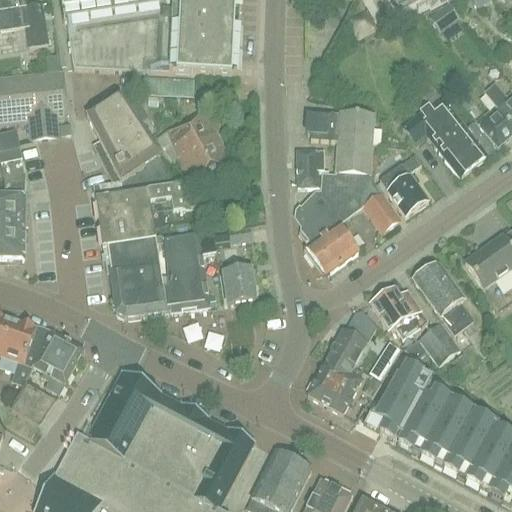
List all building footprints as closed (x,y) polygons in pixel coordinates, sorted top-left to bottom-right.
[(28,51),(48,48),(43,21),(31,23),(28,9),(24,10),(22,0),(0,0),(0,34),(25,30),(28,51)] [(59,0),(63,24),(66,24),(73,72),(145,76),(169,77),(169,78),(237,81),(241,0),(59,0)] [(390,0),(398,14),(426,0),(439,0),(441,3),(447,0),(390,0)] [(447,7),(446,8),(428,21),(440,38),(459,23),(448,8),(447,7)] [(15,137),(0,140),(0,128),(30,126),(31,143),(55,140),(53,123),(66,122),(62,75),(0,80),(0,263),(23,263),(24,241),(24,181),(15,137)] [(125,79),(124,97),(193,100),(193,82),(125,79)] [(465,134),(426,84),(424,80),(413,88),(416,92),(430,111),(402,133),(413,148),(425,140),(458,183),(486,161),(485,160),(493,154),(473,128),(465,134)] [(511,96),(506,102),(494,88),(483,98),(495,111),(511,130),(511,96)] [(99,202),(105,241),(110,277),(109,277),(115,319),(125,324),(170,318),(167,296),(165,296),(163,282),(160,282),(155,250),(211,242),(211,241),(210,240),(205,241),(204,241),(203,231),(179,188),(175,189),(159,161),(160,160),(121,98),(86,120),(120,187),(122,199),(99,202)] [(511,139),(511,130),(495,111),(476,127),(498,152),(511,139)] [(371,183),(375,119),(339,116),(311,114),(311,120),(307,120),(306,136),(310,136),(309,143),(337,144),(335,179),(323,178),(320,193),(320,198),(339,230),(349,223),(361,214),(374,232),(380,240),(398,227),(401,225),(371,183)] [(192,188),(232,166),(204,115),(167,135),(167,136),(157,141),(163,152),(166,150),(174,164),(178,162),(192,188)] [(71,139),(69,129),(59,130),(60,140),(71,139)] [(295,193),(320,193),(323,178),(322,155),(295,156),(295,193)] [(410,181),(409,181),(408,179),(421,170),(415,161),(379,186),(387,197),(386,197),(404,223),(428,207),(410,181)] [(358,257),(339,230),(320,198),(314,198),(297,216),(296,223),(302,239),(308,247),(306,258),(322,279),(326,279),(358,257)] [(250,232),(228,235),(230,248),(252,245),(250,232)] [(511,248),(510,250),(504,241),(503,240),(502,241),(465,267),(483,293),(511,272),(511,248)] [(201,260),(214,258),(211,242),(155,250),(160,282),(163,282),(165,296),(167,296),(170,318),(209,312),(201,260)] [(483,361),(491,355),(470,328),(472,326),(458,307),(464,303),(439,269),(412,284),(454,340),(463,333),(483,361)] [(228,310),(255,306),(250,274),(238,276),(237,270),(222,272),(223,278),(228,310)] [(420,315),(406,296),(398,301),(393,294),(370,310),(388,336),(390,335),(395,343),(417,328),(421,334),(427,326),(420,315)] [(342,335),(326,365),(349,379),(353,371),(354,371),(376,330),(361,315),(354,318),(344,337),(342,335)] [(0,354),(10,322),(0,319),(0,354)] [(30,371),(50,335),(10,322),(0,354),(0,359),(19,366),(13,385),(22,388),(31,372),(30,371)] [(438,370),(461,353),(441,327),(418,343),(438,370)] [(84,354),(65,344),(51,336),(32,371),(42,377),(40,380),(44,383),(48,386),(45,391),(58,399),(84,354)] [(359,383),(363,376),(354,371),(353,371),(349,379),(326,365),(307,400),(343,419),(362,384),(359,383)] [(508,511),(511,506),(511,432),(437,391),(439,388),(430,383),(404,368),(397,381),(395,380),(386,396),(388,396),(393,396),(398,396),(403,397),(408,398),(413,401),(402,420),(397,421),(393,422),(388,424),(384,426),(381,430),(389,434),(383,445),(505,511),(508,511)] [(159,398),(160,399),(160,397),(122,377),(120,381),(86,444),(86,445),(123,465),(133,446),(159,398)] [(371,400),(381,386),(370,381),(363,395),(371,400)] [(38,429),(55,403),(25,387),(11,412),(38,429)] [(181,410),(160,399),(159,398),(133,446),(228,497),(254,447),(228,433),(227,435),(207,424),(208,423),(182,409),(181,410)] [(219,511),(228,497),(133,446),(123,465),(86,445),(86,444),(77,439),(55,480),(53,480),(47,491),(46,490),(37,506),(38,507),(35,511),(219,511)] [(271,458),(248,503),(244,511),(288,511),(307,476),(271,458)] [(343,511),(348,502),(345,500),(347,497),(322,484),(320,488),(317,486),(304,511),(343,511)]
